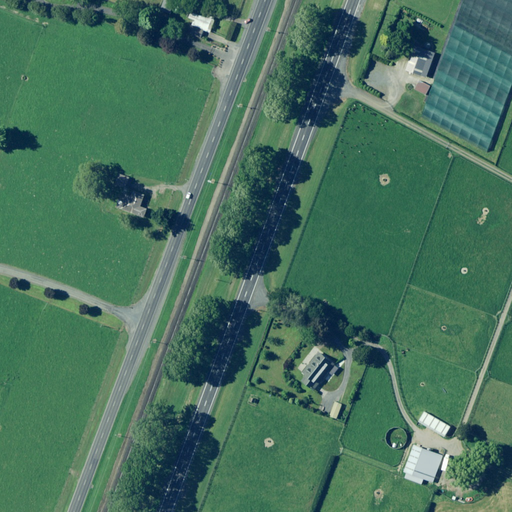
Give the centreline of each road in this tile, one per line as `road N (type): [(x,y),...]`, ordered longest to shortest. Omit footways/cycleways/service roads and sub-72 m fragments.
road 1 (secondary): [(73,511),(265,0)]
road 2 (primary): [(165,511),(354,0)]
road 3 (track): [(324,79),(511,182)]
road 4 (track): [(0,270),(143,323)]
